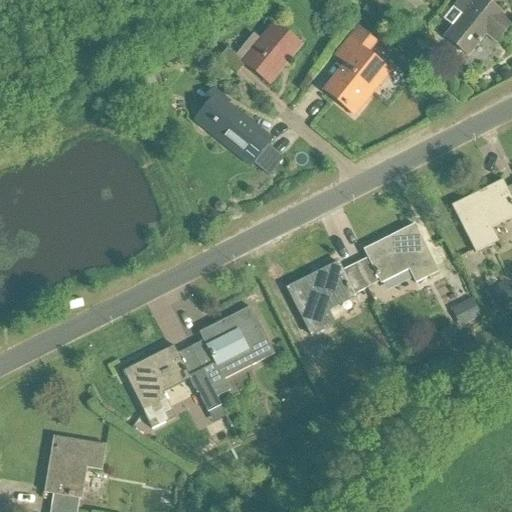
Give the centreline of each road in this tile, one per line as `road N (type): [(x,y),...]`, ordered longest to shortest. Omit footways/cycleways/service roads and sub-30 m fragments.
road 1 (unclassified): [(0,369),(363,184)]
road 2 (unclassified): [(363,184),(511,108)]
